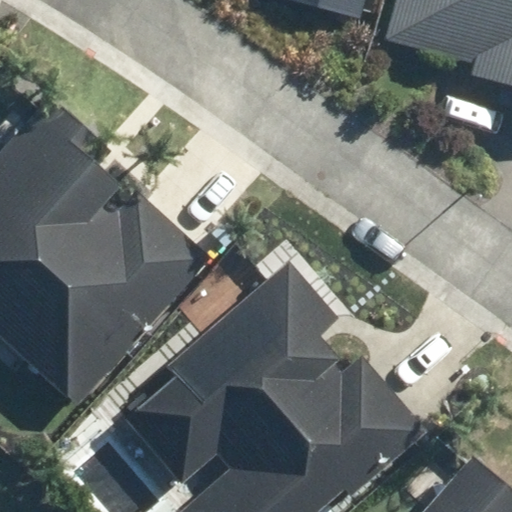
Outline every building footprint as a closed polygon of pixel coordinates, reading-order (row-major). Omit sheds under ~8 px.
[(298,0),(356,16),(360,0),(298,0)] [(511,0),(396,0),(387,34),(469,56),(460,90),(511,103),(511,0)] [(0,342),(66,405),(70,400),(205,259),(103,161),(113,151),(51,92),(0,145),(0,342)] [(176,509),(178,511),(324,511),(423,424),(364,357),(342,376),(312,342),(335,322),(281,261),(162,366),(169,374),(127,412),(196,491),(176,509)] [(511,511),(511,508),(460,463),(417,511),(511,511)]
